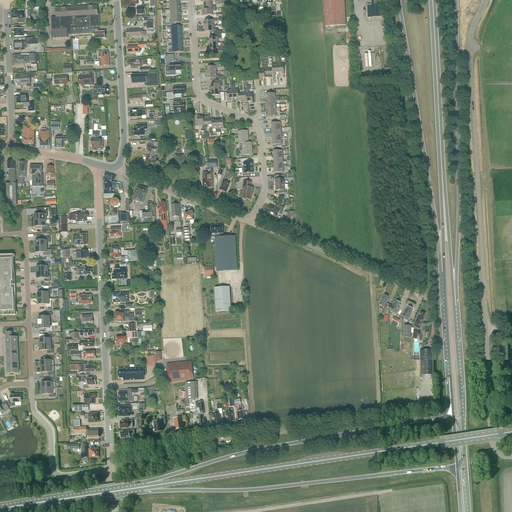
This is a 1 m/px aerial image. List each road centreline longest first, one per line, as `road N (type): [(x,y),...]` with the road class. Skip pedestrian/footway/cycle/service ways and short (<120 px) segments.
road 1 (unclassified): [(486,322),(470,53),(485,0)]
road 2 (secondary): [(192,479),(511,431)]
road 3 (trunk): [(143,487),(251,489),(457,466)]
road 4 (trunk): [(454,306),(455,0)]
road 5 (trunk): [(439,416),(239,453),(143,487)]
road 6 (tertiary): [(110,455),(96,163)]
road 7 (trunk): [(397,0),(443,271)]
road 8 (unknown): [(198,511),(387,494)]
road 9 (unclassified): [(427,296),(252,223)]
road 10 (trunk): [(442,183),(432,0)]
road 11 (tertiary): [(116,170),(125,135),(116,0)]
road 12 (residential): [(254,122),(199,94),(192,0)]
road 13 (residential): [(110,455),(261,433)]
road 14 (residential): [(110,471),(54,472),(50,432),(34,413),(31,384)]
road 15 (residential): [(13,149),(6,0)]
road 16 (unclassified): [(252,223),(116,170)]
road 17 (trunk): [(0,508),(143,487)]
road 18 (unclassified): [(511,457),(492,441),(486,322)]
road 19 (trunk): [(443,271),(452,404)]
road 20 (trunk): [(454,306),(442,183)]
road 21 (trunk): [(462,427),(454,306)]
